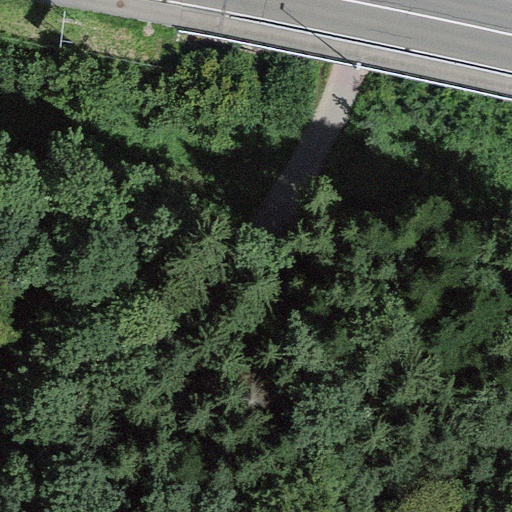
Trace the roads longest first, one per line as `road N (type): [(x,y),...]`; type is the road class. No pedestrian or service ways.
road 1 (track): [(6,511),(139,352),(253,246),(334,123),(358,0)]
road 2 (secondary): [(310,0),(511,44)]
